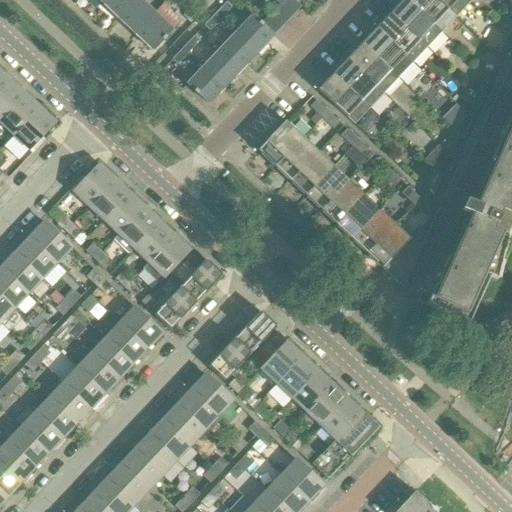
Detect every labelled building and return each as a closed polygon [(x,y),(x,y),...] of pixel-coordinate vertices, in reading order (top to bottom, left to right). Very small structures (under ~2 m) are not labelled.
[(104,0),(101,4),(118,19),(135,0),(104,0)] [(135,0),(118,19),(135,36),(155,14),(154,14),(159,9),(157,7),(153,12),(139,0),(135,0)] [(283,0),(279,4),(278,5),(291,17),(299,8),(300,8),(300,7),(292,0),(283,0)] [(404,0),(403,0),(389,15),(426,49),(440,34),(404,0)] [(434,0),(404,0),(440,34),(455,19),(434,0)] [(465,0),(434,0),(455,19),(469,4),(465,0)] [(225,3),(214,15),(219,20),(231,8),(225,3)] [(278,5),(269,15),(282,27),(281,26),(290,17),(291,18),(291,17),(278,5)] [(155,14),(135,36),(152,52),(162,41),(163,42),(165,39),(165,38),(172,31),(155,14)] [(219,20),(214,15),(203,26),(208,31),(219,20)] [(269,15),(260,24),(272,36),(281,27),(282,27),(269,15)] [(389,15),(375,30),(411,64),(426,49),(389,15)] [(251,16),(235,34),(257,54),(273,36),(272,36),(260,24),(251,16)] [(375,30),(360,45),(397,80),(411,64),(375,30)] [(235,34),(219,51),(240,71),(257,54),(235,34)] [(193,37),(182,48),(188,53),(199,42),(193,37)] [(360,45),(346,61),(382,95),(397,80),(360,45)] [(188,53),(182,48),(171,60),(177,65),(188,53)] [(203,68),(224,88),(240,71),(219,51),(205,65),(200,61),(198,63),(203,68)] [(443,196),(449,199),(450,199),(511,61),(511,58),(506,56),(443,196)] [(401,286),(402,288),(404,283),(412,287),(421,291),(417,302),(426,306),(468,325),(489,278),(496,281),(506,238),(511,227),(511,225),(511,58),(511,61),(450,199),(449,199),(443,211),(438,208),(437,209),(409,240),(382,269),(384,271),(384,270),(392,277),(401,286)] [(346,61),(332,76),(368,110),(382,95),(346,61)] [(224,88),(203,68),(187,85),(194,92),(193,93),(197,95),(208,105),(224,88)] [(0,90),(9,80),(0,71),(0,90)] [(368,110),(332,76),(317,91),(354,125),(368,110)] [(0,90),(0,120),(24,95),(9,80),(0,90)] [(0,120),(0,124),(13,137),(39,109),(24,95),(0,120)] [(310,108),(321,119),(327,112),(316,101),(310,108)] [(39,109),(13,137),(28,151),(54,123),(39,109)] [(327,112),(321,119),(333,130),(339,123),(327,112)] [(257,151),(276,169),(303,139),(285,122),(257,151)] [(340,136),(352,147),(358,141),(346,130),(340,136)] [(276,169),(291,183),(318,154),(303,139),(276,169)] [(358,141),(352,147),(363,159),(370,152),(358,141)] [(454,160),(439,146),(425,162),(444,179),(454,160)] [(291,183),(306,198),(333,168),(318,154),(291,183)] [(370,165),(382,176),(388,170),(377,159),(370,165)] [(72,193),(88,208),(114,179),(99,165),(72,193)] [(306,198),(321,212),(349,183),(333,168),(306,198)] [(388,170),(382,176),(394,187),(400,181),(388,170)] [(88,208),(103,222),(129,194),(114,179),(88,208)] [(321,212),(337,226),(364,197),(349,183),(321,212)] [(401,194),(413,205),(419,199),(407,187),(401,194)] [(103,222),(118,236),(144,208),(129,194),(103,222)] [(337,226),(352,241),(379,211),(364,197),(337,226)] [(419,199),(413,205),(424,216),(431,210),(419,199)] [(128,255),(133,250),(159,222),(144,208),(118,236),(113,241),(128,255)] [(352,241),(367,255),(394,226),(379,211),(352,241)] [(55,224),(65,233),(72,225),(62,216),(55,224)] [(133,250),(148,265),(175,236),(159,222),(133,250)] [(43,223),(29,238),(56,264),(71,249),(43,223)] [(72,225),(65,233),(74,242),(81,234),(72,225)] [(394,226),(367,255),(382,269),(409,240),(394,226)] [(143,270),(158,284),(183,258),(190,251),(175,236),(148,265),(143,270)] [(29,238),(15,253),(42,279),(56,264),(29,238)] [(85,252),(94,261),(101,253),(92,244),(85,252)] [(190,251),(183,258),(192,267),(199,260),(190,251)] [(15,253),(0,268),(28,294),(42,279),(15,253)] [(101,253),(94,261),(104,270),(111,263),(101,253)] [(205,261),(179,288),(196,304),(222,276),(205,261)] [(0,268),(0,296),(13,309),(28,294),(0,268)] [(86,278),(95,286),(102,279),(93,270),(86,278)] [(114,280),(124,289),(131,281),(121,272),(114,280)] [(102,279),(95,286),(104,295),(111,288),(102,279)] [(131,281),(124,289),(133,298),(140,290),(131,281)] [(404,283),(402,288),(399,294),(407,298),(412,287),(404,283)] [(196,304),(179,288),(153,316),(169,332),(196,304)] [(73,291),(64,300),(71,307),(80,298),(73,291)] [(0,296),(0,322),(13,309),(0,296)] [(139,303),(149,312),(156,305),(146,296),(139,303)] [(90,297),(81,306),(88,313),(97,304),(90,297)] [(71,307),(64,300),(55,310),(62,317),(71,307)] [(133,308),(119,323),(147,350),(161,335),(133,308)] [(259,312),(233,340),(250,355),(276,327),(259,312)] [(35,330),(44,321),(39,315),(30,325),(35,330)] [(70,317),(62,326),(69,333),(78,324),(70,317)] [(44,321),(35,330),(43,337),(52,328),(44,321)] [(119,323),(105,338),(133,365),(147,350),(119,323)] [(69,333),(62,326),(53,336),(60,343),(69,333)] [(43,337),(35,330),(27,339),(34,346),(43,337)] [(277,333),(270,341),(280,350),(287,342),(277,333)] [(105,338),(91,353),(119,380),(133,365),(105,338)] [(250,355),(233,340),(207,367),(224,383),(250,355)] [(301,356),(287,342),(280,350),(260,370),(275,385),(301,356)] [(42,347),(33,356),(41,363),(50,354),(42,347)] [(16,350),(7,360),(15,367),(24,357),(16,350)] [(91,353),(77,368),(105,395),(119,380),(91,353)] [(41,363),(33,356),(24,366),(32,373),(41,363)] [(275,385),(290,399),(316,370),(301,356),(275,385)] [(15,367),(7,360),(0,367),(0,370),(6,376),(15,367)] [(77,368),(62,383),(91,410),(105,395),(77,368)] [(290,399),(305,412),(331,384),(316,370),(290,399)] [(204,375),(190,390),(218,417),(232,402),(204,375)] [(14,376),(5,386),(13,393),(21,383),(14,376)] [(227,386),(237,395),(244,388),(234,379),(227,386)] [(62,383),(48,398),(76,425),(91,410),(62,383)] [(305,412),(319,427),(346,398),(331,384),(305,412)] [(13,393),(5,386),(0,391),(0,398),(4,402),(13,393)] [(190,390),(176,405),(204,432),(218,417),(190,390)] [(243,401),(252,410),(259,403),(250,394),(243,401)] [(48,398),(34,413),(62,440),(76,425),(48,398)] [(319,427),(334,441),(361,412),(346,398),(319,427)] [(259,403),(252,410),(262,419),(269,411),(259,403)] [(176,405),(162,420),(190,447),(204,432),(176,405)] [(361,412),(334,441),(319,457),(335,472),(377,428),(361,412)] [(34,413),(20,428),(48,455),(62,440),(34,413)] [(162,420),(148,435),(176,462),(190,447),(162,420)] [(247,430),(256,439),(263,431),(254,422),(247,430)] [(273,429),(282,438),(289,430),(280,422),(273,429)] [(20,428),(6,443),(34,470),(48,455),(20,428)] [(289,430),(282,438),(292,447),(299,439),(289,430)] [(263,431),(256,439),(266,448),(273,440),(263,431)] [(148,435),(134,450),(162,477),(176,462),(148,435)] [(230,447),(237,454),(246,445),(239,438),(230,447)] [(6,443),(0,449),(0,466),(20,485),(34,470),(6,443)] [(297,452),(307,461),(314,454),(304,444),(297,452)] [(134,450),(119,465),(147,492),(162,477),(134,450)] [(246,454),(237,464),(244,471),(253,461),(246,454)] [(319,457),(311,465),(328,481),(335,472),(319,457)] [(220,458),(211,467),(218,474),(227,465),(220,458)] [(295,460),(281,476),(309,502),(323,487),(295,460)] [(244,471),(237,464),(228,473),(235,480),(244,471)] [(119,465),(105,480),(133,507),(147,492),(119,465)] [(0,466),(0,494),(6,500),(20,485),(0,466)] [(218,474),(211,467),(202,477),(209,484),(218,474)] [(281,476),(266,490),(289,511),(299,511),(309,502),(281,476)] [(105,480),(91,495),(108,511),(128,511),(133,507),(105,480)] [(218,484),(209,494),(216,501),(225,491),(218,484)] [(192,488),(183,497),(190,504),(199,495),(192,488)] [(289,511),(266,490),(252,505),(259,511),(289,511)] [(435,511),(415,492),(396,511),(435,511)] [(216,501),(209,494),(200,503),(207,510),(216,501)] [(108,511),(91,495),(77,510),(78,511),(108,511)] [(182,511),(190,504),(183,497),(174,507),(179,511),(182,511)]
